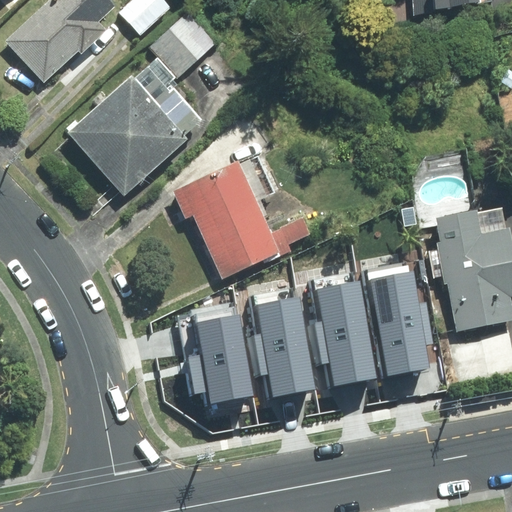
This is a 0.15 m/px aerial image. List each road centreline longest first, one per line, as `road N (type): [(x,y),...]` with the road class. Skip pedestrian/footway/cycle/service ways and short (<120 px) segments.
road 1 (tertiary): [(160,511),(511,447)]
road 2 (residential): [(0,212),(53,276),(82,333),(120,511)]
